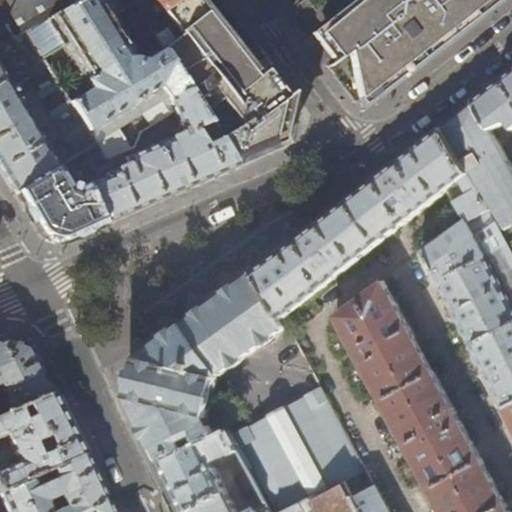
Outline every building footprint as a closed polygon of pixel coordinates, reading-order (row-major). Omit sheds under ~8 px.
[(0,0),(0,49),(25,34),(82,0),(1,0),(0,1),(0,0)] [(70,107),(94,145),(104,160),(130,150),(137,138),(135,135),(174,113),(183,133),(118,160),(121,167),(104,174),(104,176),(87,184),(85,184),(104,224),(168,197),(237,167),(220,139),(205,145),(195,129),(209,123),(163,48),(140,66),(111,18),(135,3),(133,0),(82,0),(25,34),(41,60),(66,44),(96,92),(70,107)] [(202,3),(199,0),(177,0),(162,11),(147,22),(163,48),(209,123),(220,139),(237,167),(281,148),(287,126),(290,112),(258,72),(202,3)] [(177,0),(153,0),(162,11),(177,0)] [(352,0),(325,23),(328,27),(319,34),(328,45),(338,57),(345,51),(347,59),(356,99),(358,98),(361,100),(363,103),(399,74),(402,79),(425,61),(422,56),(441,41),(445,45),(468,27),(465,22),(472,17),(483,8),(486,13),(501,0),(352,0)] [(48,152),(58,167),(69,160),(75,157),(94,145),(70,107),(41,60),(25,34),(0,49),(0,70),(12,89),(27,80),(65,142),(48,152)] [(58,167),(48,152),(12,89),(0,70),(0,168),(11,187),(15,193),(58,167)] [(485,96),(476,103),(491,129),(510,122),(511,124),(511,74),(497,86),(485,96)] [(511,226),(511,166),(491,129),(476,103),(454,120),(446,126),(473,173),(490,203),(506,230),(511,226)] [(449,191),(473,173),(446,126),(358,195),(255,271),(285,318),(385,240),(389,236),(395,232),(449,191)] [(58,167),(15,193),(27,214),(39,234),(47,237),(63,242),(91,230),(104,224),(85,184),(75,189),(73,192),(69,192),(69,189),(61,174),(73,167),(69,160),(58,167)] [(473,173),(449,191),(457,207),(465,222),(456,229),(423,253),(432,270),(450,304),(466,334),(487,373),(502,401),(511,395),(511,282),(498,256),(511,248),(509,245),(490,203),(473,173)] [(134,397),(133,404),(160,462),(214,436),(214,431),(207,417),(220,374),(238,362),(290,325),(285,318),(255,271),(201,310),(144,352),(143,358),(137,357),(133,376),(128,394),(129,395),(134,397)] [(510,511),(493,481),(455,410),(385,281),(337,316),(358,356),(404,441),(442,511),(510,511)] [(0,340),(0,391),(8,412),(53,393),(32,352),(29,347),(17,342),(5,338),(0,340)] [(315,391),(230,436),(238,451),(267,506),(269,511),(283,511),(344,482),(353,499),(376,487),(322,387),(315,391)] [(80,446),(53,393),(8,412),(0,416),(0,438),(6,435),(18,462),(0,470),(0,490),(1,491),(25,481),(47,471),(84,454),(80,446)] [(511,395),(502,401),(509,416),(511,420),(511,395)] [(184,511),(269,511),(267,506),(253,511),(237,511),(213,463),(238,451),(227,430),(214,436),(160,462),(173,490),(182,508),(184,511)] [(111,511),(84,454),(47,471),(51,480),(29,490),(25,481),(1,491),(0,491),(0,499),(5,511),(111,511)] [(344,482),(283,511),(360,511),(353,499),(344,482)] [(389,511),(383,500),(376,487),(353,499),(360,511),(389,511)]
